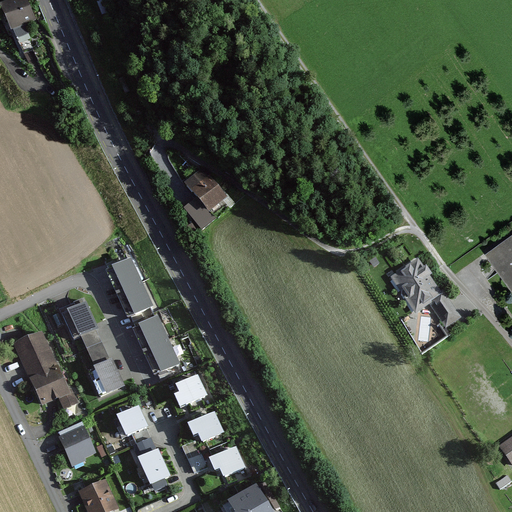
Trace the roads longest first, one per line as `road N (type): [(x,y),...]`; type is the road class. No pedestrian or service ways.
road 1 (primary): [(313,511),(124,167),(48,0)]
road 2 (track): [(257,0),(418,233)]
road 3 (residential): [(143,388),(91,284),(74,283),(0,316)]
road 4 (residential): [(61,511),(0,383)]
